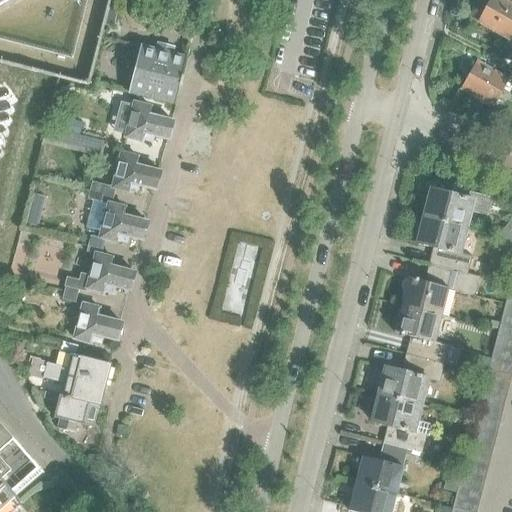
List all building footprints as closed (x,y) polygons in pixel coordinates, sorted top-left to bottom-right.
[(510,40),(511,36),(511,6),(501,0),(491,0),(478,23),(510,40)] [(113,27),(118,11),(109,8),(104,25),(113,27)] [(176,106),(188,59),(180,57),(170,55),(171,49),(157,45),(155,51),(140,47),(128,94),(176,106)] [(493,108),(508,81),(477,63),(461,90),(493,108)] [(167,141),(172,121),(147,115),(148,109),(135,106),(126,140),(140,143),(141,140),(156,144),(157,139),(167,141)] [(102,142),(103,142),(115,145),(116,145),(118,135),(105,132),(102,142)] [(154,191),(159,171),(134,165),(135,159),(122,156),(113,190),(127,193),(128,189),(143,193),(144,188),(154,191)] [(89,192),(103,195),(105,186),(92,182),(89,192)] [(424,217),(462,227),(466,212),(487,217),(492,199),(452,188),(450,195),(431,190),(424,217)] [(103,195),(89,192),(87,200),(93,201),(85,229),(102,233),(100,240),(114,244),(115,240),(130,244),(131,239),(141,242),(146,222),(121,215),(123,209),(109,206),(101,204),(103,195)] [(38,218),(41,209),(33,207),(31,216),(38,218)] [(433,248),(428,266),(466,275),(470,257),(459,254),(461,244),(458,243),(462,227),(424,217),(418,244),(433,248)] [(511,246),(511,219),(500,237),(511,246)] [(128,292),(134,272),(108,266),(110,260),(96,256),(87,292),(101,295),(102,290),(117,294),(118,290),(128,292)] [(409,279),(402,306),(440,316),(447,290),(461,294),(466,275),(428,266),(424,283),(409,279)] [(64,291),(78,294),(80,286),(66,283),(67,282),(36,274),(34,282),(64,291)] [(24,291),(26,283),(11,279),(9,287),(24,291)] [(75,304),(78,294),(64,291),(62,300),(75,304)] [(511,315),(511,303),(506,302),(503,313),(511,315)] [(434,342),(440,316),(402,306),(395,334),(410,338),(406,355),(443,365),(448,346),(434,342)] [(116,343),(121,323),(96,316),(97,311),(83,308),(74,342),(88,345),(89,341),(104,345),(106,340),(116,343)] [(511,328),(511,315),(503,313),(500,325),(511,328)] [(511,340),(511,328),(500,325),(497,337),(511,340)] [(511,352),(511,340),(497,337),(494,348),(511,352)] [(76,355),(78,346),(62,342),(60,351),(76,355)] [(511,364),(511,352),(494,348),(491,360),(511,364)] [(379,396),(417,405),(421,390),(424,391),(426,379),(439,382),(443,365),(406,355),(401,372),(386,368),(379,396)] [(33,368),(104,387),(110,365),(69,356),(66,369),(35,361),(33,368)] [(511,377),(511,375),(511,364),(491,360),(488,371),(511,377)] [(62,384),(58,397),(98,408),(99,408),(104,387),(33,368),(30,377),(43,380),(44,379),(62,384)] [(509,389),(511,377),(488,371),(485,383),(509,389)] [(506,400),(509,389),(485,383),(482,394),(506,400)] [(93,428),(98,408),(58,397),(45,394),(44,400),(57,403),(54,418),(60,420),(57,430),(75,434),(77,424),(93,428)] [(503,412),(506,400),(482,394),(479,406),(503,412)] [(387,427),(383,445),(406,451),(421,454),(426,435),(413,432),(416,421),(413,420),(417,405),(379,396),(372,423),(387,427)] [(500,423),(503,412),(479,406),(477,417),(500,423)] [(497,435),(500,423),(477,417),(474,429),(497,435)] [(0,511),(0,510),(43,474),(0,424),(0,511)] [(494,446),(497,435),(474,429),(471,440),(494,446)] [(491,458),(494,446),(471,440),(468,452),(491,458)] [(395,495),(406,451),(383,445),(379,462),(363,458),(356,485),(395,495)] [(488,469),(491,458),(468,452),(465,463),(488,469)] [(485,481),(488,469),(465,463),(462,475),(485,481)] [(482,492),(485,481),(462,475),(459,486),(482,492)] [(390,511),(395,495),(356,485),(349,511),(390,511)] [(479,504),(482,492),(459,486),(456,498),(479,504)] [(463,511),(476,511),(479,504),(456,498),(453,509),(463,511)]
